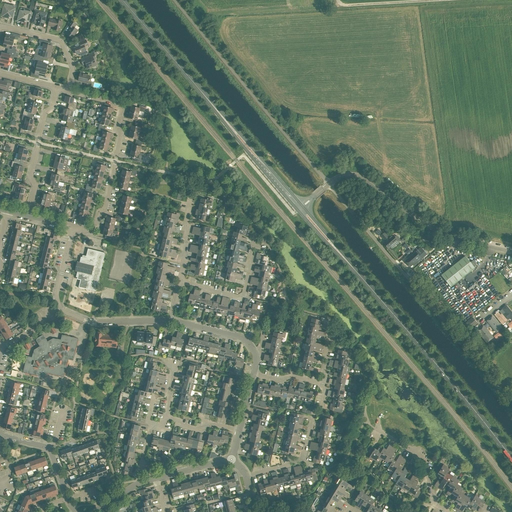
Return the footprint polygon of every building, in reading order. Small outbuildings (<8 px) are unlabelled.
[(13,19),(14,15),(15,8),(7,6),(7,7),(3,6),(1,17),(8,19),(9,18),(13,19)] [(25,23),(25,21),(29,22),(31,15),(31,12),(24,10),(23,11),(19,10),(17,21),(25,23)] [(33,16),(33,18),(32,23),(36,25),(36,26),(43,28),(46,18),(47,14),(39,12),(35,11),(34,13),(33,16)] [(48,26),(54,27),(53,30),(60,32),(62,22),(50,19),(48,26)] [(71,20),(68,26),(71,28),(66,34),(72,39),(78,30),(74,28),(76,24),(71,20)] [(12,37),(6,35),(5,41),(13,43),(14,40),(18,40),(18,38),(20,38),(20,35),(13,34),(12,37)] [(42,50),(51,52),(52,46),(46,45),(47,42),(40,40),(39,43),(40,43),(39,46),(38,47),(38,49),(42,50)] [(80,46),(74,48),(77,55),(86,51),(84,46),(88,44),(86,40),(79,43),(80,46)] [(13,43),(5,41),(3,47),(9,49),(9,52),(19,54),(19,52),(17,52),(18,51),(15,50),(16,48),(12,47),(13,43)] [(42,50),(38,49),(36,49),(34,58),(35,58),(42,60),(43,57),(49,59),(51,52),(42,50)] [(19,54),(9,52),(8,55),(2,53),(0,59),(9,62),(10,58),(13,59),(14,57),(18,58),(19,54)] [(94,54),(81,60),(82,64),(85,63),(88,69),(96,65),(94,60),(95,59),(94,54)] [(42,60),(35,58),(34,61),(35,62),(34,67),(35,68),(36,68),(46,71),(48,65),(41,63),(42,60)] [(9,62),(0,59),(0,65),(5,67),(4,70),(10,72),(11,66),(8,65),(9,62)] [(46,71),(36,68),(35,72),(32,71),(31,77),(37,78),(38,75),(45,77),(46,71)] [(80,72),(78,81),(85,83),(84,86),(91,88),(92,83),(89,83),(90,76),(82,74),(83,73),(80,72)] [(0,80),(0,88),(6,89),(7,83),(11,84),(12,81),(4,79),(3,82),(0,80)] [(28,98),(35,99),(36,96),(42,98),(43,92),(40,91),(41,88),(36,87),(34,94),(30,93),(28,98)] [(0,100),(2,101),(3,97),(7,98),(8,92),(0,90),(0,100)] [(70,107),(76,109),(77,104),(73,103),(74,99),(66,97),(64,103),(70,104),(70,107)] [(35,99),(28,98),(28,101),(30,101),(29,107),(37,109),(39,103),(34,102),(35,99)] [(111,115),(112,111),(113,112),(114,110),(114,111),(114,109),(113,109),(110,108),(111,105),(105,104),(103,110),(98,109),(98,111),(102,113),(111,115)] [(139,115),(139,111),(144,113),(146,107),(140,106),(139,108),(131,107),(130,110),(129,110),(129,111),(128,111),(128,112),(130,113),(139,115)] [(37,109),(29,107),(28,110),(24,109),(23,114),(24,115),(31,117),(33,117),(33,114),(36,115),(37,109)] [(76,109),(70,107),(69,110),(63,109),(61,114),(64,115),(70,117),(70,116),(73,117),(74,112),(75,112),(76,109)] [(111,115),(102,113),(102,116),(97,115),(96,117),(101,118),(101,119),(110,121),(110,120),(111,117),(112,118),(112,116),(113,116),(113,115),(111,115)] [(130,113),(129,116),(128,116),(127,117),(127,118),(128,119),(136,121),(135,123),(141,125),(142,122),(137,121),(138,117),(143,118),(143,116),(139,115),(130,113)] [(31,117),(24,115),(24,118),(26,118),(25,124),(33,126),(34,120),(30,119),(31,117)] [(64,115),(63,121),(69,122),(68,125),(74,127),(75,124),(72,123),(73,117),(70,116),(70,117),(64,115)] [(110,121),(101,119),(100,122),(95,121),(95,123),(100,124),(99,128),(105,129),(106,126),(108,127),(109,123),(110,123),(111,122),(112,121),(110,120),(110,121)] [(141,125),(135,123),(134,126),(132,126),(131,129),(130,129),(129,130),(128,131),(130,132),(139,134),(140,131),(145,132),(145,129),(140,128),(141,125)] [(33,126),(25,124),(24,127),(21,127),(20,132),(26,134),(27,131),(32,132),(33,126)] [(74,127),(68,125),(68,128),(61,127),(60,132),(69,135),(70,129),(74,130),(74,127)] [(105,129),(99,128),(98,130),(103,132),(102,135),(97,134),(97,136),(101,138),(110,140),(111,136),(112,137),(113,135),(113,134),(112,134),(104,132),(105,129)] [(69,135),(60,132),(59,138),(65,140),(64,143),(70,144),(71,139),(68,139),(69,135)] [(130,132),(129,135),(128,135),(128,136),(127,136),(127,137),(129,138),(136,140),(136,143),(142,144),(142,141),(138,140),(138,136),(143,138),(144,135),(139,134),(130,132)] [(109,146),(100,143),(99,147),(94,145),(93,151),(99,153),(100,150),(107,151),(108,148),(109,148),(110,147),(111,146),(109,145),(109,146)] [(142,144),(136,143),(135,145),(133,145),(132,148),(130,148),(130,149),(129,151),(131,151),(140,153),(141,150),(146,151),(146,148),(141,147),(142,144)] [(26,146),(20,145),(18,145),(17,150),(19,150),(18,154),(27,156),(28,150),(25,149),(26,146)] [(131,151),(130,154),(129,154),(129,155),(128,155),(128,156),(130,157),(132,158),(132,161),(138,162),(139,156),(144,157),(145,154),(140,153),(131,151)] [(27,156),(18,154),(17,159),(15,159),(14,162),(20,163),(21,161),(25,162),(27,156)] [(56,157),(55,162),(67,165),(69,157),(63,155),(62,158),(56,157)] [(20,163),(14,162),(12,161),(11,167),(15,168),(14,171),(23,173),(24,167),(20,166),(20,163)] [(104,172),(105,169),(106,169),(107,168),(107,167),(106,166),(103,165),(104,163),(98,161),(96,168),(91,166),(91,169),(95,170),(104,172)] [(67,165),(55,162),(53,168),(59,170),(59,173),(65,174),(67,165)] [(130,178),(131,175),(135,176),(137,171),(131,169),(130,172),(122,170),(122,174),(120,173),(120,175),(119,175),(119,176),(121,176),(130,178)] [(23,173),(14,171),(13,177),(10,176),(10,179),(16,181),(17,178),(21,179),(23,173)] [(52,174),(50,180),(59,182),(61,176),(64,177),(65,174),(59,173),(58,176),(52,174)] [(94,176),(93,179),(88,178),(88,181),(93,182),(101,184),(102,180),(103,181),(104,180),(105,178),(103,178),(94,176)] [(121,176),(120,180),(119,179),(119,181),(118,180),(118,182),(120,182),(128,184),(129,181),(134,182),(135,180),(130,178),(121,176)] [(59,182),(50,180),(49,186),(55,187),(54,190),(61,192),(62,186),(58,186),(59,182)] [(101,184),(93,182),(92,185),(87,184),(85,190),(92,191),(92,188),(100,190),(101,186),(102,187),(102,185),(103,185),(103,184),(101,184)] [(120,182),(119,185),(117,185),(117,186),(116,188),(118,188),(121,189),(120,192),(126,193),(128,187),(133,188),(133,185),(128,184),(120,182)] [(16,193),(26,196),(27,193),(25,193),(26,189),(23,189),(24,186),(15,184),(13,192),(16,193)] [(92,191),(85,190),(85,192),(84,192),(83,196),(78,195),(77,197),(82,198),(91,200),(92,197),(93,197),(94,196),(94,195),(93,194),(91,194),(92,191)] [(43,193),(41,199),(50,201),(51,198),(54,198),(55,194),(50,192),(49,195),(43,193)] [(26,196),(16,193),(15,196),(13,196),(11,201),(18,203),(19,200),(23,201),(24,198),(25,198),(26,196)] [(131,204),(131,200),(136,202),(137,199),(132,198),(123,196),(122,199),(121,199),(121,200),(120,200),(120,201),(122,202),(131,204)] [(82,198),(82,202),(77,200),(76,203),(81,204),(90,206),(91,203),(92,203),(92,202),(93,202),(93,201),(91,200),(82,198)] [(50,201),(41,199),(40,205),(46,207),(45,209),(52,211),(54,202),(50,201)] [(199,207),(207,209),(209,204),(211,204),(212,200),(207,199),(207,200),(201,199),(200,202),(197,201),(196,206),(199,207)] [(122,202),(121,205),(120,205),(119,206),(119,207),(120,208),(129,210),(130,206),(135,207),(135,205),(131,204),(122,202)] [(81,204),(80,207),(75,206),(75,209),(80,210),(88,212),(89,209),(90,209),(91,208),(92,207),(90,206),(81,204)] [(197,210),(196,212),(206,215),(207,209),(199,207),(198,210),(197,210)] [(120,208),(120,211),(118,211),(118,212),(117,212),(117,213),(119,213),(119,214),(128,216),(128,212),(133,213),(134,211),(129,210),(120,208)] [(88,212),(80,210),(79,213),(74,212),(72,218),(79,219),(79,216),(87,218),(88,214),(89,215),(89,214),(90,214),(90,212),(88,212)] [(168,212),(167,215),(165,215),(164,215),(163,220),(166,220),(166,221),(174,223),(177,223),(180,214),(174,212),(173,214),(168,212)] [(206,215),(196,212),(195,215),(197,215),(196,219),(205,221),(206,215)] [(106,223),(114,225),(115,222),(120,223),(121,217),(115,216),(115,219),(107,217),(106,221),(105,220),(105,222),(104,221),(104,223),(106,223)] [(174,223),(166,221),(164,226),(175,229),(175,227),(173,226),(174,223)] [(237,233),(242,234),(248,236),(249,231),(246,230),(247,227),(241,225),(242,224),(237,222),(236,227),(238,227),(237,233)] [(175,229),(164,226),(163,232),(171,235),(172,231),(174,232),(175,229)] [(194,227),(193,230),(209,234),(211,229),(202,226),(201,229),(194,227)] [(47,237),(56,240),(58,232),(45,229),(44,232),(48,233),(47,237)] [(104,229),(103,232),(102,232),(102,233),(101,233),(101,234),(103,235),(105,235),(105,238),(111,240),(112,233),(119,235),(120,232),(113,231),(104,229)] [(209,234),(193,230),(192,234),(200,236),(199,238),(210,241),(210,239),(208,239),(209,234)] [(171,235),(163,232),(162,236),(164,236),(163,239),(177,242),(177,240),(173,238),(173,235),(171,235)] [(233,232),(232,238),(241,240),(246,241),(247,239),(242,237),(242,234),(237,233),(233,232)] [(397,241),(392,235),(389,238),(384,233),(381,235),(385,240),(386,239),(387,241),(383,243),(388,249),(390,247),(392,248),(398,243),(397,241)] [(241,240),(232,238),(230,237),(230,239),(232,239),(231,244),(247,248),(248,245),(240,243),(241,240)] [(171,247),(162,244),(159,244),(157,249),(161,250),(177,254),(178,251),(170,249),(171,247)] [(247,248),(231,244),(230,248),(228,248),(227,249),(229,249),(229,250),(238,252),(239,249),(247,251),(247,248)] [(207,252),(190,248),(189,252),(197,254),(197,256),(207,259),(209,259),(209,258),(205,257),(207,252)] [(426,254),(421,248),(415,252),(420,258),(421,259),(426,254)] [(103,260),(105,253),(88,249),(85,258),(81,257),(79,263),(77,262),(75,271),(77,271),(76,277),(81,278),(78,288),(86,290),(87,291),(88,290),(95,292),(97,285),(99,284),(98,282),(103,263),(104,262),(103,260)] [(177,254),(161,250),(159,257),(168,259),(168,256),(176,258),(177,254)] [(238,252),(229,250),(228,253),(230,253),(229,256),(243,259),(244,257),(239,255),(240,252),(238,252)] [(415,252),(405,261),(409,267),(420,258),(415,252)] [(261,265),(266,266),(268,257),(262,256),(263,254),(257,253),(255,263),(261,265)] [(451,287),(472,271),(475,268),(465,256),(441,275),(451,287)] [(204,264),(190,260),(190,261),(197,262),(196,266),(191,264),(190,267),(204,270),(205,265),(207,266),(207,265),(205,264),(204,264)] [(237,264),(228,261),(227,266),(225,266),(225,267),(227,267),(235,270),(236,266),(241,267),(242,265),(237,264)] [(158,268),(174,272),(175,268),(167,266),(168,264),(159,262),(158,268)] [(17,268),(9,266),(5,265),(4,270),(8,271),(16,273),(17,268)] [(266,266),(261,265),(261,268),(255,267),(255,269),(268,272),(271,273),(273,267),(270,267),(266,266)] [(486,277),(494,274),(492,266),(488,267),(489,270),(484,271),(486,277)] [(174,272),(158,268),(155,267),(154,273),(158,274),(165,275),(165,273),(173,275),(174,272)] [(204,270),(190,267),(190,269),(195,271),(194,274),(202,276),(204,270)] [(235,270),(227,267),(226,271),(228,271),(227,274),(241,277),(241,275),(236,273),(237,270),(235,270)] [(255,269),(254,272),(253,271),(252,275),(258,277),(259,276),(260,277),(269,279),(270,275),(268,275),(268,272),(255,269)] [(158,274),(157,280),(169,283),(170,279),(166,278),(167,276),(165,275),(158,274)] [(269,279),(260,277),(260,279),(251,277),(250,280),(267,285),(268,280),(271,280),(271,279),(269,279)] [(267,285),(250,280),(250,284),(258,286),(257,288),(266,290),(269,291),(269,290),(266,289),(267,285)] [(155,286),(154,291),(170,295),(171,292),(163,290),(164,288),(155,286)] [(253,297),(260,299),(260,295),(264,296),(266,290),(257,288),(257,292),(255,291),(253,297)] [(194,304),(197,290),(195,290),(193,295),(190,294),(188,303),(194,304)] [(200,291),(197,290),(194,304),(200,306),(201,299),(202,297),(198,296),(200,291)] [(201,299),(200,306),(199,309),(200,310),(200,308),(205,309),(208,295),(206,294),(205,300),(201,299)] [(211,295),(208,295),(205,309),(210,310),(209,312),(210,312),(213,302),(210,301),(211,295)] [(213,302),(210,312),(211,313),(212,311),(216,312),(216,313),(218,305),(220,298),(217,297),(216,302),(213,302)] [(218,305),(216,313),(216,315),(217,316),(217,314),(222,315),(226,298),(223,297),(221,305),(218,305)] [(161,299),(154,298),(153,303),(166,307),(167,304),(162,303),(163,300),(161,299)] [(230,308),(228,316),(231,317),(232,315),(234,316),(237,302),(235,301),(234,307),(230,306),(230,308)] [(255,304),(251,320),(252,318),(258,320),(260,311),(257,310),(258,305),(259,305),(260,302),(256,301),(255,304)] [(166,307),(153,303),(151,309),(160,311),(161,308),(166,309),(166,307)] [(243,303),(242,308),(239,319),(245,320),(246,318),(248,310),(245,309),(246,304),(243,303)] [(248,310),(246,318),(251,320),(255,304),(253,304),(252,309),(248,308),(248,310)] [(511,312),(506,305),(502,309),(505,313),(503,314),(508,320),(510,318),(511,320),(511,312)] [(499,310),(495,314),(503,324),(507,320),(499,310)] [(502,327),(492,316),(486,321),(496,332),(502,327)] [(310,326),(318,329),(321,329),(322,325),(320,324),(320,320),(312,318),(310,326)] [(473,319),(466,325),(470,329),(477,324),(473,319)] [(484,325),(477,330),(487,343),(494,337),(484,325)] [(8,326),(0,330),(2,333),(1,334),(2,336),(11,331),(8,326)] [(318,329),(310,326),(308,326),(308,327),(309,328),(308,332),(325,336),(326,333),(318,331),(318,329)] [(11,331),(2,336),(3,338),(4,337),(6,340),(13,335),(11,331)] [(144,332),(138,331),(137,341),(143,342),(143,344),(147,344),(148,332),(147,335),(144,335),(144,332)] [(102,333),(96,332),(95,346),(101,347),(101,346),(116,348),(117,334),(102,333)] [(154,333),(148,332),(147,344),(147,342),(153,343),(152,345),(156,345),(158,336),(153,336),(154,333)] [(172,339),(171,345),(176,347),(180,333),(177,332),(176,338),(172,337),(172,339)] [(269,340),(271,341),(280,343),(282,337),(284,338),(285,333),(280,332),(279,334),(273,332),(272,337),(269,336),(269,340)] [(40,346),(40,347),(34,350),(33,354),(35,356),(32,357),(27,356),(23,373),(42,377),(44,373),(64,378),(69,357),(74,358),(78,339),(62,335),(61,340),(58,341),(57,339),(53,338),(47,342),(46,345),(44,347),(40,346)] [(47,342),(44,336),(42,335),(37,339),(36,340),(40,347),(40,346),(44,347),(46,345),(47,342)] [(203,341),(200,340),(198,348),(203,350),(207,336),(204,335),(203,341)] [(195,337),(194,336),(193,338),(189,338),(188,343),(187,342),(185,348),(192,350),(193,347),(195,337)] [(172,339),(168,338),(167,340),(164,339),(163,342),(160,342),(158,348),(162,349),(162,347),(170,349),(171,345),(172,339)] [(316,340),(305,338),(305,339),(306,339),(305,344),(322,348),(323,345),(315,343),(316,340)] [(210,343),(208,351),(208,354),(213,355),(216,342),(214,341),(214,344),(210,343)] [(216,342),(213,355),(219,356),(221,347),(221,345),(218,345),(218,342),(216,342)] [(221,347),(219,356),(218,359),(224,360),(224,357),(228,344),(225,344),(224,348),(221,347)] [(230,345),(228,344),(224,357),(230,359),(232,353),(233,350),(229,349),(230,345)] [(322,348),(305,344),(304,349),(303,348),(302,349),(304,350),(306,351),(313,352),(313,350),(321,352),(322,348)] [(279,349),(265,345),(265,348),(270,349),(269,353),(271,353),(279,355),(280,352),(278,351),(279,349)] [(338,350),(337,354),(334,354),(333,357),(340,359),(345,360),(347,361),(348,357),(345,357),(346,355),(349,356),(350,351),(344,350),(344,351),(338,350)] [(313,352),(306,351),(304,356),(318,360),(319,357),(314,356),(315,353),(313,352)] [(232,353),(230,359),(230,361),(235,362),(237,358),(238,354),(232,353)] [(318,360),(304,356),(303,361),(301,361),(301,362),(303,362),(312,364),(313,361),(317,362),(318,360)] [(148,361),(147,369),(155,371),(157,363),(154,362),(155,359),(148,357),(147,361),(148,361)] [(278,360),(264,357),(264,360),(269,361),(268,365),(280,368),(282,362),(278,361),(278,360)] [(237,358),(235,362),(234,366),(236,367),(242,368),(244,360),(237,358)] [(345,360),(340,359),(339,361),(335,360),(335,361),(330,360),(329,363),(347,367),(348,361),(347,361),(345,360)] [(312,364),(303,362),(301,368),(315,371),(316,369),(311,367),(312,364)] [(188,371),(196,373),(196,370),(198,371),(199,370),(200,365),(198,365),(198,364),(193,363),(193,366),(189,365),(188,371)] [(347,367),(329,363),(329,365),(334,366),(334,367),(338,368),(337,371),(338,371),(347,373),(349,368),(347,367)] [(155,371),(147,369),(146,373),(150,374),(149,376),(165,380),(166,376),(158,374),(159,372),(155,371)] [(347,373),(338,371),(338,373),(334,372),(333,376),(337,377),(346,379),(347,373)] [(194,379),(186,376),(177,374),(176,377),(183,379),(183,382),(193,384),(194,379)] [(147,375),(145,381),(156,384),(157,381),(164,383),(165,380),(149,376),(147,375)] [(226,383),(234,385),(236,380),(227,378),(224,377),(222,382),(224,383),(226,383)] [(145,381),(144,386),(160,390),(161,388),(156,386),(156,384),(145,381)] [(193,384),(183,382),(182,384),(174,382),(174,386),(192,390),(194,384),(193,384)] [(344,385),(334,382),(333,385),(335,385),(334,389),(336,389),(345,391),(345,388),(344,387),(344,385)] [(223,389),(231,391),(233,391),(233,390),(234,390),(235,386),(234,386),(234,385),(226,383),(224,383),(223,389)] [(263,395),(265,384),(263,383),(262,385),(259,384),(257,393),(263,395)] [(268,385),(265,384),(263,395),(269,396),(271,387),(267,386),(268,385)] [(271,386),(271,387),(269,396),(272,397),(272,395),(275,396),(277,385),(275,385),(274,386),(271,386)] [(192,390),(174,386),(173,389),(180,391),(180,393),(190,396),(192,390)] [(283,387),(283,388),(281,397),(280,400),(283,401),(283,398),(286,399),(287,397),(289,390),(285,389),(286,387),(283,387)] [(295,389),(293,398),(298,400),(301,389),(298,389),(298,390),(295,389)] [(304,390),(301,389),(298,400),(304,401),(306,392),(303,392),(304,390)] [(310,393),(306,392),(304,401),(310,403),(313,392),(310,391),(310,393)] [(192,396),(190,396),(180,393),(182,394),(180,399),(191,402),(192,396)] [(144,397),(134,395),(132,394),(131,397),(135,398),(134,400),(145,403),(145,401),(143,400),(144,397)] [(343,397),(333,394),(332,397),(334,397),(333,401),(342,403),(343,397)] [(221,395),(220,400),(232,404),(233,401),(229,400),(229,397),(221,395)] [(15,400),(7,398),(6,403),(13,405),(16,406),(18,400),(15,400)] [(342,413),(344,403),(342,403),(333,401),(333,404),(331,403),(329,410),(342,413)] [(141,408),(131,405),(130,405),(129,407),(132,408),(132,411),(142,414),(143,412),(140,411),(141,408)] [(226,408),(218,407),(217,411),(233,415),(233,413),(228,412),(228,409),(226,408)] [(252,414),(252,417),(266,420),(267,415),(268,415),(269,412),(262,410),(261,413),(258,412),(258,416),(252,414)] [(135,421),(136,418),(139,418),(139,415),(142,415),(142,414),(132,411),(131,416),(128,415),(127,419),(135,421)] [(292,413),(290,422),(302,425),(303,420),(301,420),(302,415),(292,413)] [(36,414),(34,419),(36,420),(46,422),(46,420),(44,419),(45,416),(36,414)] [(320,423),(331,426),(333,416),(328,415),(327,418),(323,418),(323,421),(321,421),(320,423)] [(266,420),(252,417),(251,420),(256,421),(255,424),(264,426),(266,427),(266,426),(264,425),(266,420)] [(302,425),(290,422),(289,427),(287,426),(287,427),(289,428),(297,430),(298,428),(302,429),(302,425)] [(331,426),(320,423),(320,426),(321,426),(321,429),(329,432),(331,426)] [(33,424),(32,430),(34,430),(43,432),(44,430),(42,429),(42,427),(35,425),(33,424)] [(131,430),(142,432),(142,430),(140,430),(141,426),(133,424),(132,427),(129,426),(128,429),(131,430)] [(299,430),(297,430),(289,428),(288,431),(290,431),(289,434),(299,437),(300,434),(298,434),(299,430)] [(213,444),(216,431),(214,431),(212,436),(209,435),(207,443),(213,444)] [(216,431),(213,444),(212,447),(215,448),(215,445),(218,446),(219,443),(220,437),(217,437),(218,432),(216,431)] [(172,436),(169,445),(175,447),(177,436),(178,434),(173,432),(172,436)] [(194,438),(192,447),(191,449),(196,450),(200,434),(198,433),(196,439),(194,438)] [(221,437),(220,437),(219,443),(223,444),(224,442),(227,443),(229,435),(222,433),(221,437)] [(157,447),(159,439),(157,438),(157,436),(153,435),(151,446),(150,448),(153,449),(153,446),(157,447)] [(168,441),(164,440),(162,450),(166,451),(166,449),(168,450),(169,445),(172,436),(169,435),(168,441)] [(260,438),(249,435),(249,438),(250,438),(250,441),(251,442),(260,444),(261,441),(259,440),(260,438)] [(328,437),(317,435),(317,437),(319,438),(318,441),(319,441),(328,444),(329,441),(327,440),(328,437)] [(284,445),(296,448),(301,449),(301,447),(295,445),(296,442),(288,440),(285,439),(284,445)] [(383,448),(382,450),(375,461),(376,461),(378,457),(381,459),(382,459),(384,460),(393,446),(389,444),(386,450),(383,448)] [(296,448),(284,445),(282,451),(293,454),(294,451),(296,451),(296,448)] [(327,449),(310,445),(309,449),(317,451),(317,453),(325,455),(327,449)] [(258,450),(245,446),(244,449),(249,450),(248,453),(257,456),(258,450)] [(393,446),(384,460),(387,462),(387,463),(390,465),(395,456),(393,454),(397,448),(393,446)] [(375,461),(382,450),(379,448),(377,450),(371,447),(368,452),(371,454),(369,458),(372,460),(373,459),(375,461)] [(79,455),(76,448),(71,450),(70,448),(73,455),(73,457),(79,455)] [(134,453),(126,451),(125,457),(127,458),(132,459),(133,459),(135,459),(136,454),(134,453)] [(325,455),(317,453),(316,456),(314,456),(313,462),(319,464),(320,460),(324,461),(325,455)] [(390,465),(387,469),(391,471),(392,471),(394,472),(398,465),(400,463),(403,457),(400,455),(396,461),(393,460),(396,456),(395,456),(390,465)] [(39,457),(42,466),(48,465),(45,456),(42,458),(41,456),(39,457)] [(31,460),(29,460),(32,470),(38,468),(34,460),(32,461),(31,460)] [(27,472),(24,464),(21,465),(21,463),(19,464),(22,474),(27,472)] [(127,464),(125,463),(123,471),(122,470),(121,474),(127,475),(128,472),(131,473),(133,465),(127,464)] [(22,474),(19,464),(16,465),(17,466),(14,468),(17,476),(22,474)] [(442,480),(446,473),(449,469),(446,467),(446,466),(443,464),(437,474),(440,476),(439,478),(442,480)] [(394,472),(392,476),(394,478),(394,479),(397,481),(403,471),(400,470),(402,467),(399,466),(398,465),(394,472)] [(301,483),(297,466),(293,468),(295,476),(293,476),(296,485),(296,487),(297,486),(297,484),(301,483)] [(300,466),(297,466),(301,483),(306,482),(306,484),(308,483),(307,482),(305,473),(302,474),(300,466)] [(289,485),(285,469),(286,474),(284,475),(284,477),(281,478),(283,486),(289,485)] [(296,485),(293,476),(293,474),(289,475),(288,469),(285,469),(289,485),(292,484),(292,486),(296,485)] [(308,472),(305,473),(307,482),(313,480),(313,482),(317,481),(314,469),(307,471),(308,472)] [(403,471),(397,481),(395,484),(398,486),(401,488),(407,479),(404,478),(408,471),(404,469),(403,471)] [(222,484),(220,478),(220,476),(216,477),(215,472),(213,473),(216,486),(222,484)] [(216,486),(213,473),(210,473),(211,478),(208,479),(210,487),(213,487),(214,490),(217,489),(216,486)] [(442,480),(441,483),(437,488),(441,490),(444,483),(448,485),(453,476),(449,474),(446,473),(442,480)] [(407,479),(401,488),(405,491),(405,490),(408,491),(417,476),(414,474),(410,481),(407,479)] [(417,476),(408,491),(411,493),(411,494),(417,498),(420,492),(417,491),(419,487),(416,485),(418,482),(414,480),(417,476)] [(453,476),(448,485),(450,487),(446,493),(450,495),(451,493),(457,484),(459,480),(456,479),(457,478),(453,476)] [(204,487),(202,479),(198,480),(198,477),(196,478),(199,489),(199,491),(205,489),(204,487)] [(229,489),(227,481),(226,477),(220,478),(222,484),(222,487),(225,486),(226,490),(229,489)] [(278,488),(275,477),(272,478),(273,480),(270,481),(270,482),(272,491),(276,490),(275,489),(278,488)] [(283,486),(281,478),(278,478),(277,477),(275,477),(278,488),(283,486)] [(210,487),(208,479),(208,478),(202,479),(204,487),(206,487),(207,488),(210,487)] [(235,479),(227,481),(229,489),(235,487),(237,492),(241,491),(239,481),(236,482),(235,479)] [(270,482),(268,483),(267,479),(263,480),(264,484),(267,493),(271,491),(272,493),(273,493),(272,491),(270,482)] [(335,482),(337,483),(346,489),(347,486),(352,489),(353,487),(340,479),(338,481),(336,480),(335,482)] [(188,480),(185,481),(188,491),(193,490),(191,482),(188,483),(188,480)] [(178,496),(175,482),(172,483),(173,489),(171,489),(173,497),(173,499),(174,500),(179,499),(178,496)] [(177,482),(175,482),(178,496),(184,494),(183,492),(183,493),(181,486),(178,487),(177,482)] [(267,493),(264,484),(261,485),(260,483),(255,485),(256,491),(260,490),(261,494),(267,493)] [(337,483),(334,488),(348,496),(349,495),(344,492),(346,489),(337,483)] [(457,484),(451,493),(454,495),(450,501),(453,503),(454,501),(455,501),(460,492),(462,488),(459,487),(460,486),(457,484)] [(55,486),(50,488),(53,497),(56,496),(55,495),(58,494),(55,486)] [(50,488),(45,489),(48,497),(51,496),(51,498),(53,497),(50,488)] [(334,488),(331,493),(340,498),(342,495),(346,498),(348,496),(334,488)] [(144,501),(150,500),(150,499),(155,498),(152,490),(148,492),(147,489),(141,490),(141,494),(142,496),(145,495),(145,497),(143,497),(144,501)] [(356,508),(365,494),(362,493),(363,491),(361,490),(354,500),(357,502),(354,507),(356,508)] [(43,501),(40,491),(35,493),(38,501),(40,500),(41,502),(43,501)] [(460,492),(455,501),(457,503),(453,509),(457,511),(466,496),(463,495),(464,494),(460,492)] [(331,493),(328,497),(342,506),(343,504),(338,501),(340,498),(331,493)] [(369,497),(365,494),(356,508),(359,509),(361,505),(364,506),(369,497)] [(33,504),(30,495),(26,496),(21,505),(33,511),(34,509),(30,507),(31,505),(32,505),(33,504)] [(475,495),(473,499),(470,505),(473,507),(472,509),(475,511),(478,505),(481,507),(484,502),(478,498),(479,497),(475,495)] [(469,498),(466,496),(457,511),(458,511),(461,511),(464,507),(467,509),(470,505),(473,499),(469,497),(469,498)] [(342,506),(328,497),(327,500),(325,499),(323,501),(326,502),(335,507),(336,505),(341,508),(342,506)] [(369,497),(364,506),(367,508),(366,510),(367,511),(374,500),(369,497)] [(367,511),(366,511),(373,511),(376,508),(371,505),(374,500),(367,511)] [(326,502),(323,507),(331,511),(334,511),(335,511),(333,511),(335,507),(326,502)]
